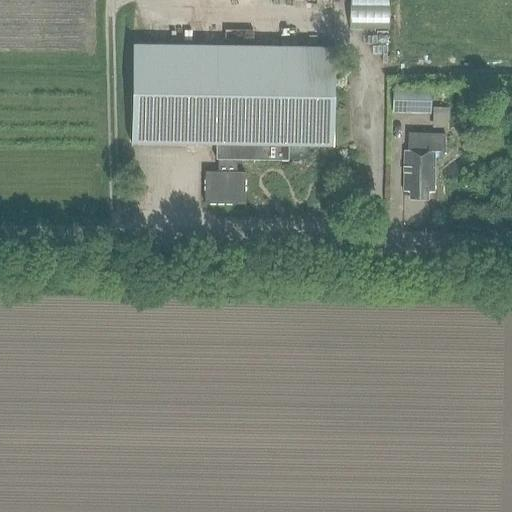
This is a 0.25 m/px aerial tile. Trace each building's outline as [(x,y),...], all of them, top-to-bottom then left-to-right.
[(133,46),(131,144),(217,145),(217,161),(218,161),(218,173),(205,173),(204,205),(245,205),(245,173),(236,173),(237,161),(288,162),(288,147),(333,148),(335,49),(133,46)] [(392,86),(391,115),(429,116),(430,88),(392,86)] [(432,129),(448,129),(448,109),(432,109),(432,129)] [(406,151),(404,193),(411,193),(411,200),(427,200),(427,193),(433,194),(435,152),(445,153),(445,134),(409,134),(408,151),(406,151)] [(456,173),(465,188),(481,178),(472,163),(456,173)]
